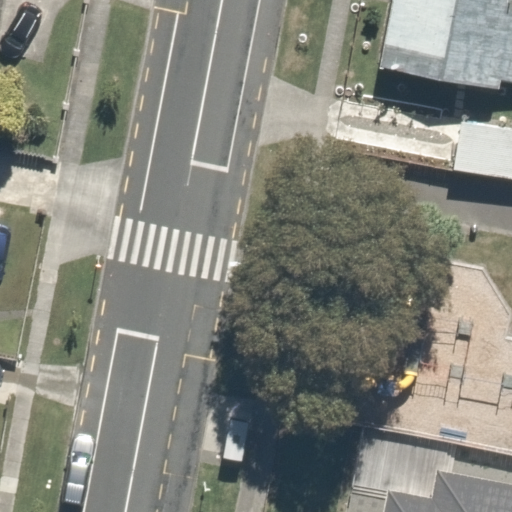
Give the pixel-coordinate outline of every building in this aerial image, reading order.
[(511,91),(511,0),(379,0),(366,61),(511,91)] [(435,106),(334,88),(324,142),(426,160),(435,106)] [(511,124),(447,116),(440,167),(511,175),(511,124)] [(511,340),(498,338),(502,312),(479,270),(427,257),(385,284),(378,318),(340,312),(323,414),(511,445),(511,340)] [(382,480),(376,511),(511,511),(511,481),(433,463),(425,488),(382,480)]
